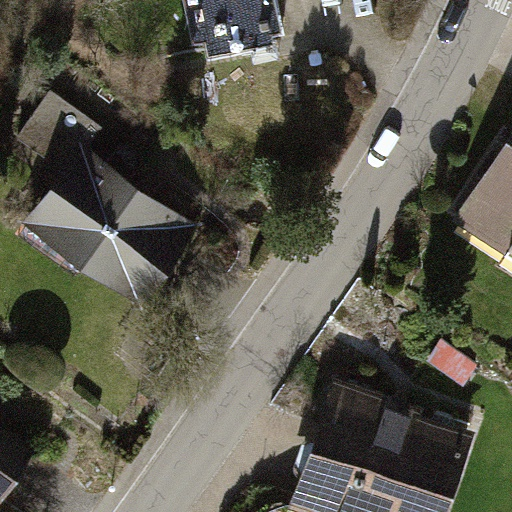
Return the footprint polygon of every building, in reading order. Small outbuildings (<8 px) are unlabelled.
[(206,6),(207,61),(300,59),(298,0),(159,0),(159,7),(206,6)] [(89,132),(13,225),(132,322),(208,229),(89,132)] [(511,183),(478,228),(511,258),(511,183)] [(346,409),(308,511),(465,511),(485,460),(346,409)] [(0,511),(24,481),(0,463),(0,511)]
